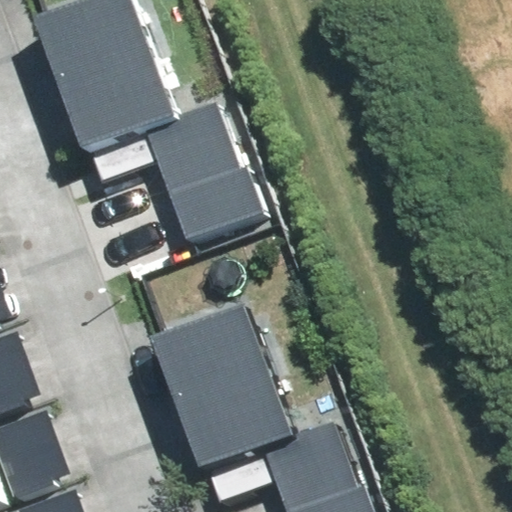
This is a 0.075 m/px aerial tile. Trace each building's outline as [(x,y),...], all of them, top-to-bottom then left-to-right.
[(150,0),(100,0),(59,16),(110,149),(164,128),(204,233),(262,211),(220,103),(193,113),(150,0)] [(0,254),(0,317),(20,311),(0,254)] [(263,300),(178,332),(229,466),(284,445),(309,511),(374,511),(339,419),(313,430),(263,300)] [(22,334),(0,341),(0,411),(43,397),(22,334)] [(51,410),(0,427),(0,445),(16,492),(73,473),(51,410)] [(94,511),(87,490),(30,510),(30,511),(94,511)]
